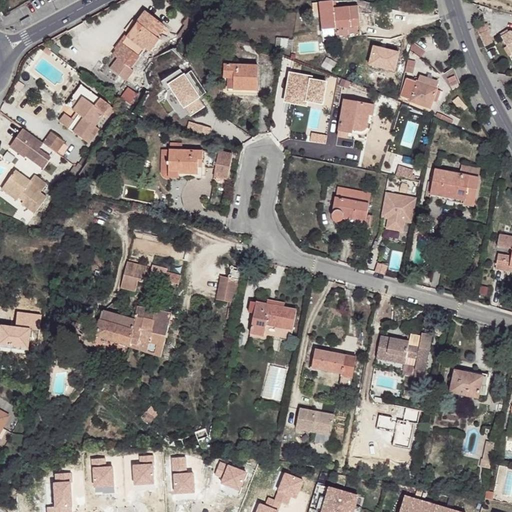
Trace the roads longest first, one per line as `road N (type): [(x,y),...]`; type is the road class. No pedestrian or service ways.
road 1 (residential): [(511,323),(287,256),(260,232)]
road 2 (residential): [(260,232),(274,161),(265,148),(250,157),(236,226)]
road 3 (secondary): [(452,0),(511,139)]
